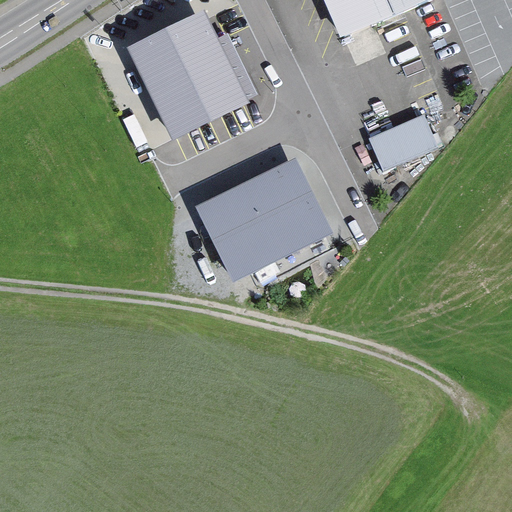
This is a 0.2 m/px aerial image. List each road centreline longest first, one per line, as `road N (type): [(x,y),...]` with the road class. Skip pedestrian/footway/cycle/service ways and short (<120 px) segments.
road 1 (track): [(465,401),(417,365),(298,328),(0,284)]
road 2 (residential): [(363,229),(251,0)]
